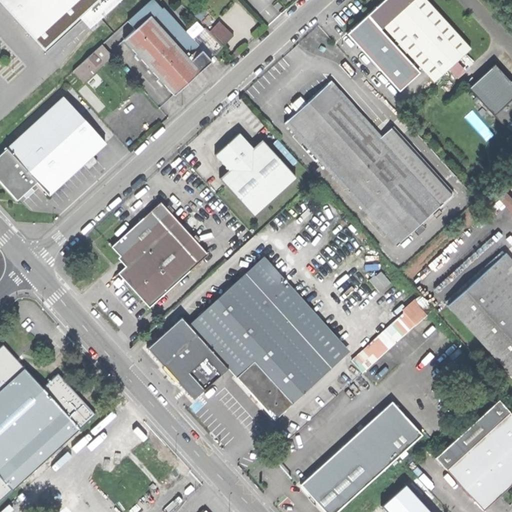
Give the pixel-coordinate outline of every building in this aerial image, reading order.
[(0,0),(48,50),(101,0),(0,0)] [(128,22),(135,30),(159,8),(152,0),(128,22)] [(413,0),(383,0),(384,1),(367,16),(380,31),(383,28),(413,0)] [(471,48),(426,0),(413,0),(383,28),(433,83),(471,48)] [(135,30),(123,40),(174,96),(191,80),(211,62),(208,59),(189,38),(161,6),(159,8),(135,30)] [(226,43),(235,34),(220,20),(211,30),(226,43)] [(202,26),(189,38),(208,59),(221,47),(202,26)] [(73,71),(81,79),(108,54),(101,46),(73,71)] [(480,78),(468,88),(511,136),(511,83),(494,64),(480,78)] [(328,83),(329,84),(378,139),(381,137),(330,81),(328,83)] [(297,113),(288,121),(369,210),(409,173),(378,139),(329,84),(314,98),(306,105),(297,113)] [(0,182),(1,183),(17,201),(37,183),(48,195),(105,143),(64,97),(0,155),(0,182)] [(293,108),(297,113),(306,105),(302,100),(293,108)] [(398,243),(398,242),(369,210),(288,121),(287,120),(284,123),(395,246),(398,243)] [(381,137),(378,139),(409,173),(369,210),(398,242),(451,194),(390,128),(381,137)] [(214,155),(228,170),(252,149),(238,133),(227,143),(214,155)] [(219,178),(253,216),(295,178),(262,140),(252,149),(228,170),(219,178)] [(93,157),(85,165),(89,169),(97,162),(93,157)] [(511,195),(508,191),(501,198),(511,209),(511,195)] [(161,202),(151,211),(199,263),(208,254),(161,202)] [(199,263),(151,211),(112,247),(128,264),(118,273),(134,290),(149,308),(199,263)] [(511,260),(505,254),(447,306),(511,377),(511,260)] [(341,343),(263,257),(245,273),(323,360),(341,343)] [(301,272),(307,280),(312,276),(305,268),(301,272)] [(381,272),(369,281),(380,293),(391,284),(381,272)] [(331,369),(323,360),(245,273),(188,325),(227,368),(274,420),(331,369)] [(395,321),(396,323),(406,334),(433,310),(421,297),(395,321)] [(192,399),(227,368),(188,325),(182,317),(147,349),(162,365),(161,369),(168,375),(174,382),(176,382),(192,399)] [(368,348),(378,359),(406,334),(396,323),(368,348)] [(350,352),(341,343),(323,360),(331,369),(350,352)] [(0,502),(96,416),(79,398),(59,375),(43,390),(3,346),(0,349),(0,502)] [(362,374),(378,359),(368,348),(352,362),(362,374)] [(434,457),(446,470),(509,412),(498,399),(434,457)] [(392,403),(357,435),(374,453),(409,421),(392,403)] [(511,414),(509,412),(446,470),(481,509),(487,509),(511,485),(511,414)] [(317,503),(324,511),(339,511),(423,436),(409,421),(374,453),(357,435),(301,486),(317,503)]
